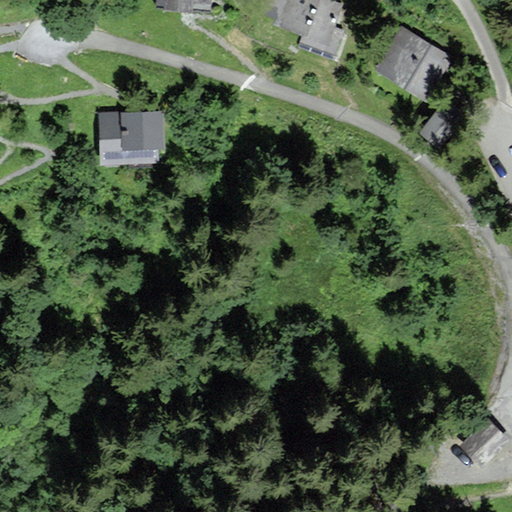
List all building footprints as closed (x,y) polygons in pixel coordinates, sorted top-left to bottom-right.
[(160,0),(160,13),(208,13),(208,0),(160,0)] [(335,6),(318,0),(266,0),(260,19),(302,34),(299,43),(331,55),(341,28),(328,24),(335,6)] [(453,63),(402,28),(374,69),(424,104),(453,63)] [(462,116),(446,103),(423,130),(439,144),(462,116)] [(159,114),(98,114),(97,165),(158,166),(159,114)] [(464,444),(480,461),(505,437),(489,420),(464,444)]
